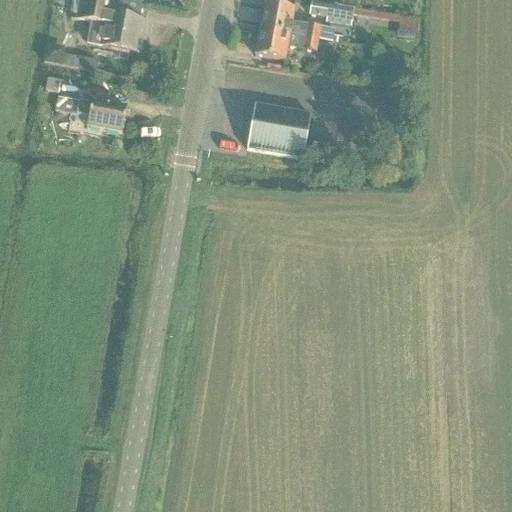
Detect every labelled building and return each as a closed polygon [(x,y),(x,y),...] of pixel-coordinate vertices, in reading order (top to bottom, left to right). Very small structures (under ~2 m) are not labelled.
[(81,0),(77,21),(89,23),(85,44),(101,47),(137,54),(143,23),(113,17),(115,0),(81,0)] [(311,2),(309,17),(350,24),(353,10),(311,2)] [(259,30),(317,41),(331,43),(333,31),(320,29),(319,29),(308,27),(291,24),(294,10),(264,5),(259,30)] [(317,41),(259,30),(254,57),(284,63),(287,48),(315,54),(317,41)] [(64,50),(46,47),(43,64),(97,73),(98,62),(63,56),(64,50)] [(59,81),(48,79),(45,91),(57,93),(59,81)] [(91,104),(91,105),(57,99),(54,113),(89,119),(87,129),(121,135),(126,110),(91,104)] [(310,117),(254,107),(246,152),(302,162),(310,117)]
